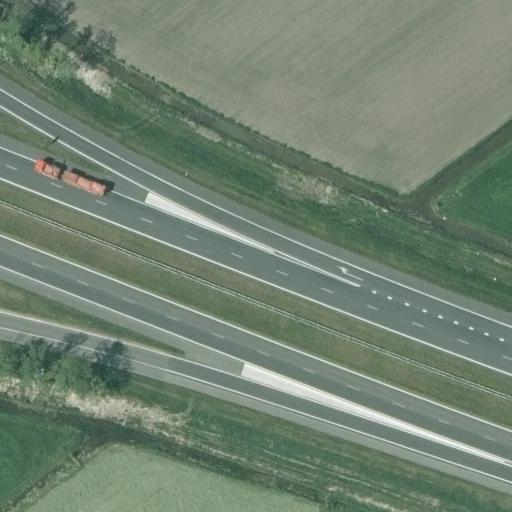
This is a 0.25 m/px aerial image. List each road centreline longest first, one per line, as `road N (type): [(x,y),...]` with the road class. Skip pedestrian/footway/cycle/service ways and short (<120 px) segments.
road 1 (motorway): [(0,251),(511,447)]
road 2 (motorway): [(0,321),(172,364),(511,475)]
road 3 (motorway): [(358,304),(309,260),(160,191),(0,100)]
road 4 (motorway): [(358,304),(0,164)]
road 5 (motorway): [(511,360),(358,304)]
